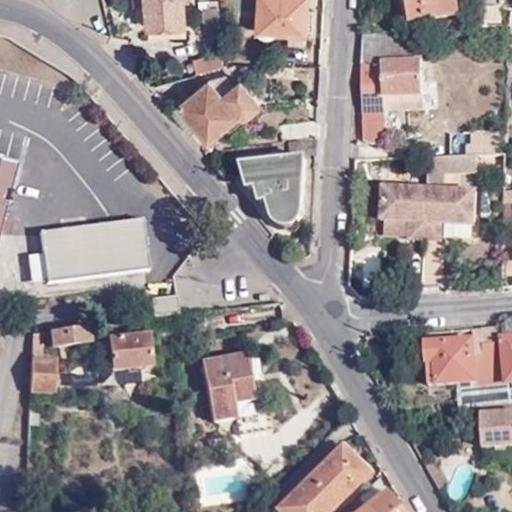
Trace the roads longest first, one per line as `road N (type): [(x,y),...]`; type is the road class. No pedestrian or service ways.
road 1 (residential): [(0,9),(43,16),(95,50),(313,321)]
road 2 (residential): [(339,0),(313,321)]
road 3 (residential): [(313,321),(423,511)]
road 4 (residential): [(313,321),(511,306)]
